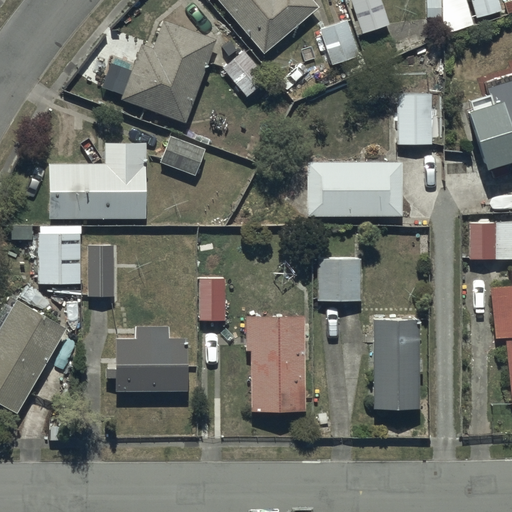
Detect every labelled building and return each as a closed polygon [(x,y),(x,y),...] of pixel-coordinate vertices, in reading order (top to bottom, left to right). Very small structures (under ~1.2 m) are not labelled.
[(212,0),(261,58),(316,11),(305,0),(212,0)] [(386,29),(375,0),(357,0),(349,3),(360,37),(386,29)] [(495,0),(467,0),(474,22),(500,14),(495,0)] [(346,19),(317,29),(330,64),(358,53),(346,19)] [(139,50),(118,104),(183,128),(214,45),(161,25),(150,54),(139,50)] [(242,56),(222,73),(245,101),(265,84),(242,56)] [(466,110),(485,170),(511,161),(511,73),(484,82),(489,99),(470,105),(471,109),(466,110)] [(431,100),(395,100),(395,150),(431,150),(431,100)] [(202,153),(169,140),(159,167),(193,179),(202,153)] [(104,170),(47,170),(47,225),(142,225),(142,151),(104,151),(104,170)] [(399,168),(304,168),(304,222),(399,222),(399,168)] [(511,228),(467,229),(467,264),(511,264),(511,228)] [(36,238),(36,287),(78,287),(78,238),(36,238)] [(111,300),(110,251),(85,252),(86,301),(111,300)] [(357,256),(314,257),(314,298),(357,298),(357,256)] [(504,346),(510,412),(511,412),(511,273),(511,274),(511,289),(511,291),(488,294),(493,347),(504,346)] [(197,283),(197,325),(223,325),(223,283),(197,283)] [(0,404),(16,414),(66,330),(18,302),(13,310),(5,305),(0,314),(0,404)] [(249,357),(249,416),(301,416),(301,323),(243,323),(244,357),(249,357)] [(417,326),(370,326),(371,414),(417,414),(417,326)] [(165,345),(165,333),(133,333),(133,345),(112,345),(112,375),(104,375),(104,384),(112,384),(112,398),(185,398),(185,345),(165,345)]
